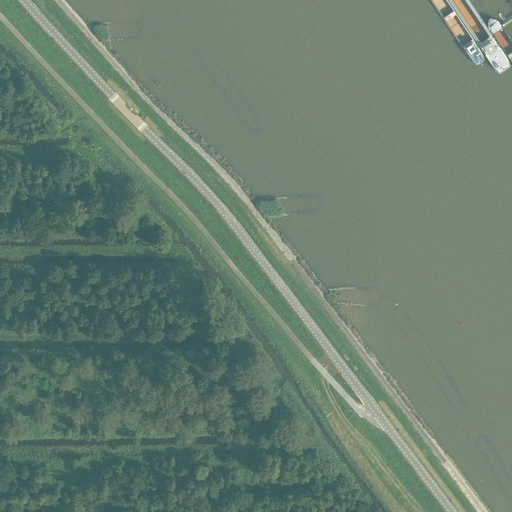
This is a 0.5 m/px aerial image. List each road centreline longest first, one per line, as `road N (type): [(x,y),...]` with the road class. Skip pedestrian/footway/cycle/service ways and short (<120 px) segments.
road 1 (tertiary): [(450,511),(223,213),(20,0)]
road 2 (track): [(482,511),(255,211),(54,0)]
